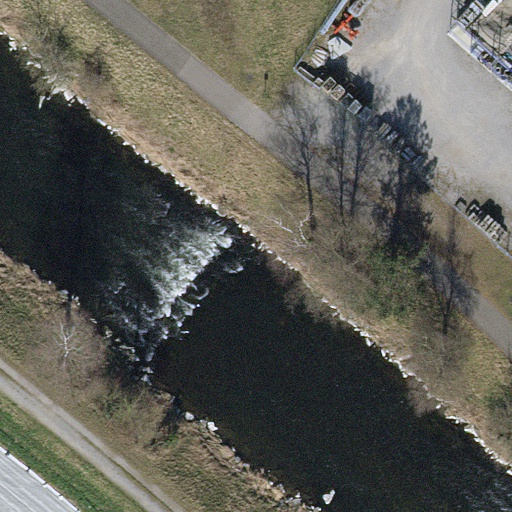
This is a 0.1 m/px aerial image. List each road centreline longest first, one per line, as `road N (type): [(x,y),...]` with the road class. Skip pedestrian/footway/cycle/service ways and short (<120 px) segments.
road 1 (track): [(98,0),(259,123),(511,348)]
road 2 (track): [(149,511),(0,380)]
